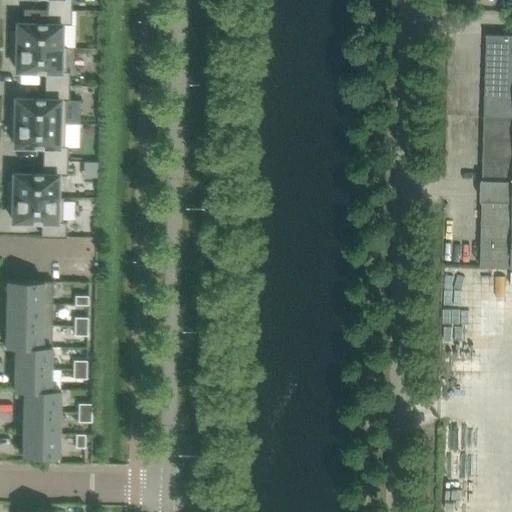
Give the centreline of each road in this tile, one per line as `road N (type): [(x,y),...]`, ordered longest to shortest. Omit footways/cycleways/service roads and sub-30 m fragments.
road 1 (unclassified): [(398,511),(413,0)]
road 2 (secondary): [(179,0),(163,486)]
road 3 (secondary): [(200,486),(214,0)]
road 4 (residential): [(163,486),(0,481)]
